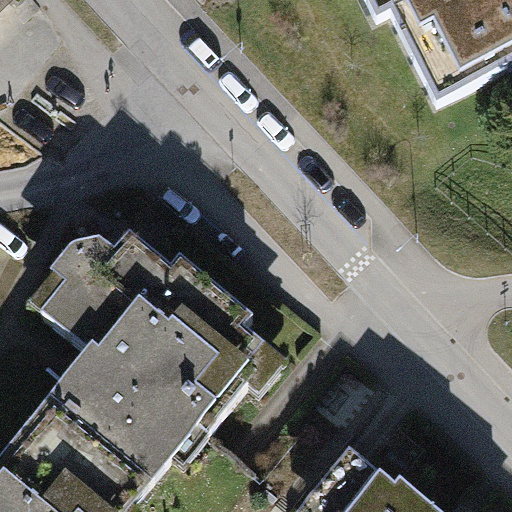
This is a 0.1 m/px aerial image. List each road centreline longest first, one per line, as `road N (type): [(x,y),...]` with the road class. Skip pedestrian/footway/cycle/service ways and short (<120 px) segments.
road 1 (residential): [(511,432),(191,87)]
road 2 (residential): [(0,194),(118,160),(191,87)]
